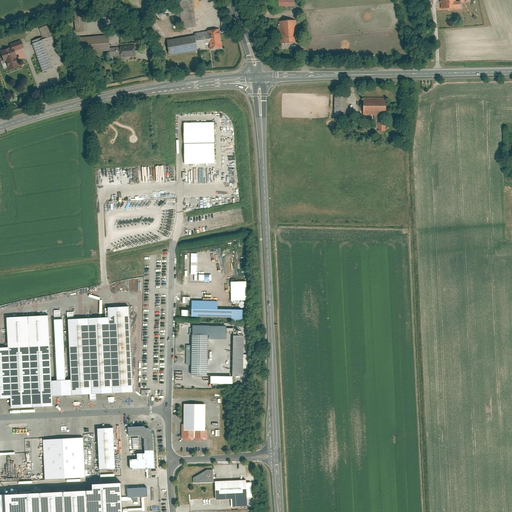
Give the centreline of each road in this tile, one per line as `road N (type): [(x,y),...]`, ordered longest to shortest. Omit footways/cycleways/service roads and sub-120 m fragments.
road 1 (tertiary): [(276,453),(262,130)]
road 2 (secondary): [(511,71),(263,76)]
road 3 (secondary): [(190,82),(0,127)]
road 4 (unclassified): [(0,415),(168,410)]
road 5 (unclassified): [(173,246),(168,410)]
